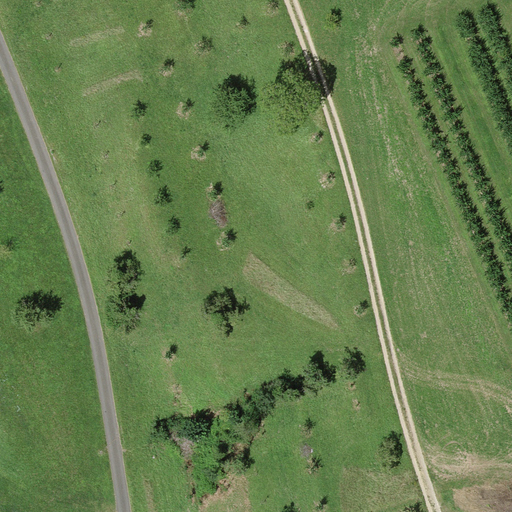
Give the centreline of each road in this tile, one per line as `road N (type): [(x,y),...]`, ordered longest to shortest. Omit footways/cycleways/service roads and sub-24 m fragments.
road 1 (track): [(285,0),(345,176),(388,370),(431,511)]
road 2 (track): [(121,511),(86,299),(0,54)]
